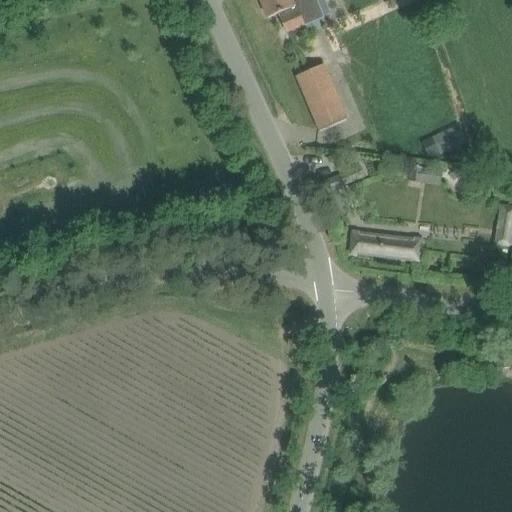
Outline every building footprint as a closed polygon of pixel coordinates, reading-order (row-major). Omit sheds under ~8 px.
[(260,0),(268,18),(279,14),(287,32),(305,24),(316,20),(308,1),(307,0),(260,0)] [(348,118),(325,64),(295,77),(319,131),(348,118)] [(432,136),(440,154),(466,142),(458,124),(432,136)] [(430,179),(432,168),(412,166),(410,181),(422,183),(422,179),(430,179)] [(323,182),(338,219),(347,215),(336,188),(350,183),(346,173),(323,182)] [(492,244),(509,247),(511,233),(511,205),(500,204),(492,244)] [(351,254),(421,262),(423,240),(353,232),(351,254)]
